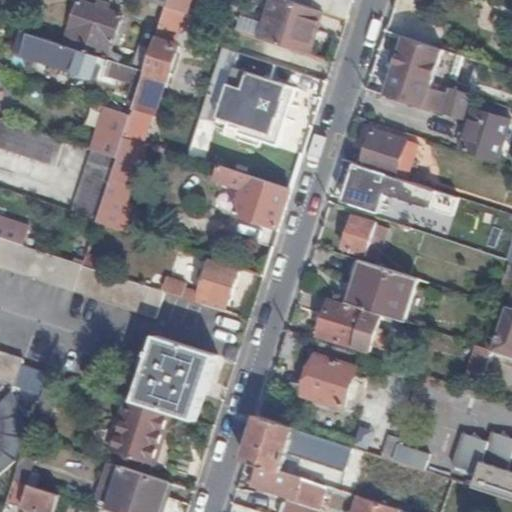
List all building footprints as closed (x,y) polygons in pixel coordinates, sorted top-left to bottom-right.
[(168,10),(171,0),(147,0),(146,4),(168,10)] [(191,18),(196,0),(171,0),(168,10),(184,16),(191,18)] [(319,12),(283,0),(277,0),(264,41),(310,56),(315,40),(310,38),(319,12)] [(348,21),(354,4),(340,0),(283,0),(319,12),(323,13),(348,21)] [(84,54),(120,66),(122,59),(110,55),(122,18),(107,14),(109,8),(98,4),(96,10),(79,5),(65,48),(84,54)] [(174,49),(184,16),(168,10),(154,53),(147,75),(147,76),(134,114),(133,117),(126,139),(138,143),(149,111),(153,112),(163,80),(169,82),(179,51),(174,49)] [(315,40),(323,13),(319,12),(310,38),(315,40)] [(84,54),(65,48),(24,35),(17,56),(77,75),(84,54)] [(427,49),(386,35),(371,82),(412,96),(427,49)] [(147,75),(154,53),(141,49),(133,71),(147,75)] [(273,84),(278,68),(242,57),(220,121),(275,140),(281,123),(282,123),(288,105),(287,105),(291,90),(273,84)] [(134,114),(147,76),(127,69),(115,107),(134,114)] [(431,110),(444,114),(451,91),(438,87),(431,110)] [(459,117),(467,95),(453,91),(446,113),(459,117)] [(119,161),(126,139),(133,117),(108,110),(94,152),(119,161)] [(462,151),(499,163),(511,122),(476,110),(462,151)] [(0,149),(56,168),(65,143),(0,121),(0,149)] [(376,132),(364,168),(409,182),(421,147),(376,132)] [(148,146),(138,143),(126,139),(119,161),(111,186),(133,193),(148,146)] [(99,221),(107,198),(111,186),(119,161),(94,152),(93,152),(73,212),(99,221)] [(208,176),(211,166),(207,165),(203,179),(235,189),(246,192),(247,189),(208,176)] [(281,231),(293,193),(211,166),(208,176),(247,189),(246,192),(238,217),(281,231)] [(364,168),(357,166),(345,203),(369,211),(373,198),(386,202),(388,194),(455,216),(460,199),(409,182),(364,168)] [(98,225),(122,233),(130,207),(107,198),(99,221),(98,225)] [(460,199),(455,216),(460,217),(466,201),(460,199)] [(0,239),(2,240),(19,246),(25,227),(0,218),(0,239)] [(368,260),(379,226),(355,218),(344,252),(368,260)] [(84,267),(19,246),(2,240),(0,247),(0,266),(76,292),(84,267)] [(230,307),(243,271),(211,261),(199,298),(230,307)] [(349,305),(384,315),(406,323),(420,281),(363,262),(349,305)] [(165,293),(164,293),(84,267),(76,292),(157,319),(165,293)] [(165,293),(183,299),(188,286),(168,280),(164,293),(165,293)] [(349,305),(333,299),(321,337),(372,354),(384,315),(349,305)] [(511,356),(511,309),(509,309),(509,310),(496,351),(511,356)] [(197,423),(218,358),(158,339),(154,352),(151,352),(150,357),(153,358),(138,403),(173,415),(197,423)] [(363,357),(323,344),(305,396),(346,409),(363,357)] [(470,375),(486,381),(496,351),(480,347),(470,375)] [(0,380),(17,386),(24,366),(25,361),(0,353),(0,380)] [(42,395),(50,374),(24,366),(17,386),(16,387),(42,395)] [(29,438),(41,443),(63,379),(51,375),(29,438)] [(26,415),(14,394),(0,406),(0,476),(17,461),(27,439),(26,415)] [(161,451),(173,415),(138,403),(130,400),(113,453),(165,470),(171,455),(161,451)] [(262,418),(248,461),(263,465),(284,472),(289,456),(330,469),(331,468),(339,444),(262,418)] [(367,452),(339,444),(331,468),(359,476),(367,452)] [(399,444),(393,461),(405,465),(410,448),(399,444)] [(410,448),(405,465),(427,472),(433,456),(410,448)] [(475,488),(511,499),(511,472),(484,463),(475,488)] [(284,472),(263,465),(255,486),(322,508),(329,486),(284,472)] [(161,511),(170,484),(123,469),(112,503),(101,500),(99,509),(108,511),(161,511)] [(7,502),(37,511),(57,511),(62,496),(14,480),(7,502)] [(407,511),(362,497),(356,511),(407,511)] [(417,499),(413,511),(439,511),(441,507),(417,499)] [(310,511),(286,503),(282,511),(310,511)]
